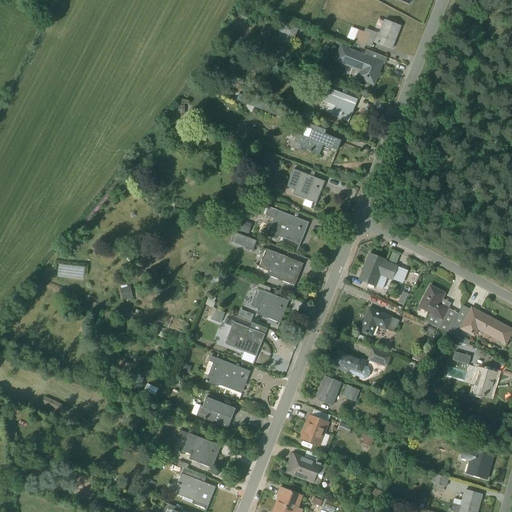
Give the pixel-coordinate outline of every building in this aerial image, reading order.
[(294,43),(299,26),(284,22),(279,38),(294,43)] [(351,28),(347,38),(372,48),(374,43),(391,50),(400,29),(384,23),(378,36),(364,30),(363,33),(351,28)] [(372,86),(381,63),(339,47),(333,62),(352,69),(349,77),(372,86)] [(335,96),(320,91),(314,104),(330,110),(326,120),(348,129),(360,100),(338,91),(335,96)] [(297,134),(292,146),(302,150),(319,156),(323,147),(336,151),(340,140),(327,136),(329,132),(308,124),(303,137),(297,134)] [(301,173),(294,171),(288,188),(294,190),(292,196),(317,205),(319,200),(326,183),(301,173)] [(309,225),(277,211),(268,233),(300,247),(309,225)] [(266,250),(257,271),(294,287),(303,265),(266,250)] [(408,272),(396,267),(395,266),(399,256),(392,253),(388,263),(385,262),(385,261),(369,254),(364,267),(365,268),(359,281),(360,281),(376,288),(380,277),(391,281),(402,285),(408,272)] [(122,298),(133,298),(132,287),(122,287),(122,298)] [(445,294),(431,287),(420,308),(428,313),(423,322),(447,334),(457,315),(439,305),(445,294)] [(287,302),(258,290),(251,308),(258,311),(257,315),(279,324),(287,302)] [(404,304),(408,294),(403,292),(399,302),(404,304)] [(472,312),(463,307),(449,334),(457,339),(460,332),(474,339),(478,331),(506,347),(511,335),(511,331),(472,310),(472,312)] [(237,317),(251,322),(254,314),(241,309),(237,317)] [(394,334),(399,322),(368,310),(359,332),(372,337),(376,327),(394,334)] [(248,329),(233,323),(226,341),(234,344),(232,349),(255,358),(266,330),(250,324),(248,329)] [(392,355),(373,348),(368,362),(386,369),(392,355)] [(366,363),(337,351),(332,363),(334,364),(333,367),(363,379),(368,378),(370,373),(367,368),(364,367),(366,363)] [(454,360),(470,364),(472,356),(457,352),(454,360)] [(206,383),(240,397),(250,374),(215,360),(206,383)] [(492,400),(498,375),(478,370),(471,394),(492,400)] [(325,378),(316,401),(333,408),(342,385),(325,378)] [(355,402),(359,392),(352,388),(347,399),(355,402)] [(201,397),(193,416),(227,430),(235,411),(201,397)] [(310,417),(300,439),(321,448),(330,425),(310,417)] [(354,430),(340,424),(337,430),(340,431),(339,435),(347,438),(348,434),(352,436),(354,430)] [(17,435),(9,432),(7,439),(15,441),(17,435)] [(374,438),(362,433),(360,439),(363,440),(361,444),(370,448),(374,438)] [(182,451),(190,455),(188,460),(211,469),(213,464),(220,448),(188,435),(182,451)] [(466,449),(462,460),(470,463),(467,475),(486,481),(493,458),(466,449)] [(290,465),(286,474),(319,487),(326,468),(291,454),(288,464),(290,465)] [(180,485),(175,497),(206,510),(215,489),(203,484),(205,478),(183,469),(177,484),(180,485)] [(433,475),(431,484),(436,485),(435,491),(442,493),(444,487),(446,488),(448,479),(433,475)] [(384,482),(379,479),(375,488),(381,490),(384,482)] [(281,497),(274,511),(297,511),(303,498),(280,488),(277,496),(281,497)] [(382,492),(373,489),(369,501),(377,504),(382,492)] [(478,511),(483,496),(464,491),(462,502),(454,500),(450,511),(478,511)] [(322,502),(314,498),(312,504),(319,507),(322,502)]
